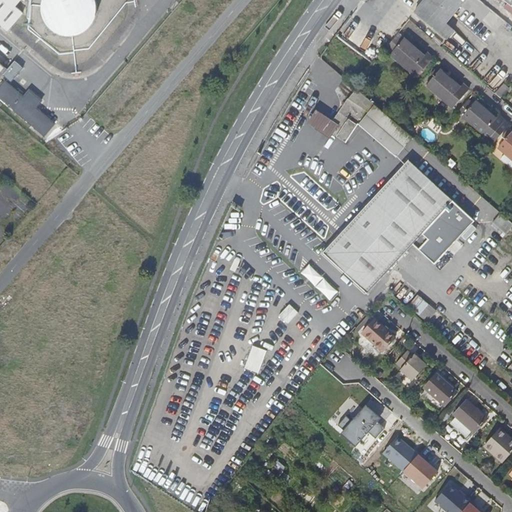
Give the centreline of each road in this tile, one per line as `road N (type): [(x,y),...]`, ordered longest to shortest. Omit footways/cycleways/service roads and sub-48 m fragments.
road 1 (primary): [(120,491),(125,432),(211,209),(246,139),(338,0)]
road 2 (primary): [(319,0),(224,148),(106,440),(79,478)]
road 3 (unclassified): [(243,0),(0,284)]
road 4 (residential): [(510,511),(507,500),(339,357)]
